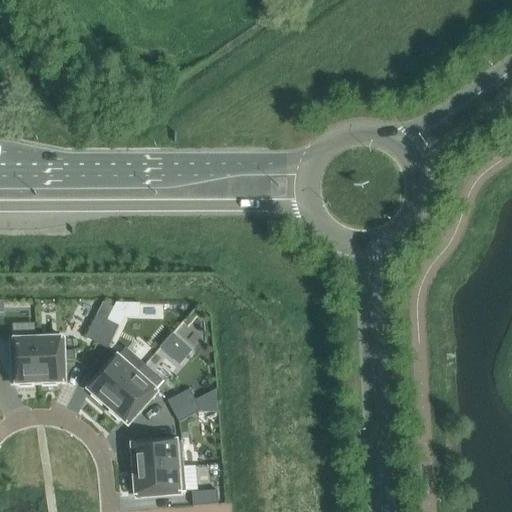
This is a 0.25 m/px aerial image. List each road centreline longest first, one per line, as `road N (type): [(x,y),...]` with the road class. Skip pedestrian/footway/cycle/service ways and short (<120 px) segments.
road 1 (tertiary): [(306,170),(0,166)]
road 2 (tertiary): [(0,211),(306,210)]
road 3 (residential): [(382,511),(366,251)]
road 4 (residential): [(0,435),(40,418),(85,434),(101,459),(106,511)]
road 5 (tertiary): [(511,64),(401,143)]
